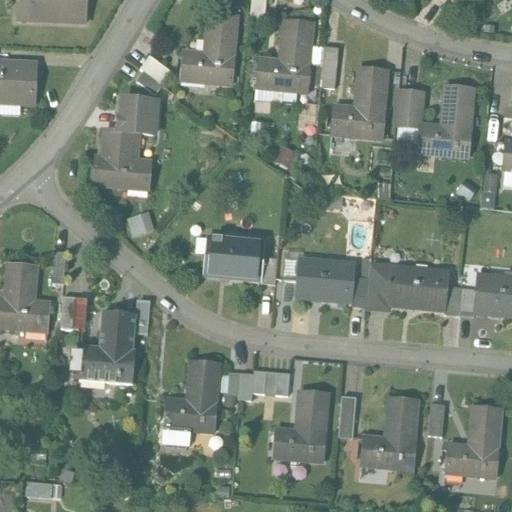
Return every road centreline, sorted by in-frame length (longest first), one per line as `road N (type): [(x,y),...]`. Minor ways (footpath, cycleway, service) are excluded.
road 1 (residential): [(511,367),(320,352),(258,343),(208,324),(149,290),(18,179)]
road 2 (residential): [(143,0),(46,154),(18,179)]
road 3 (residential): [(511,55),(412,34),(338,0)]
